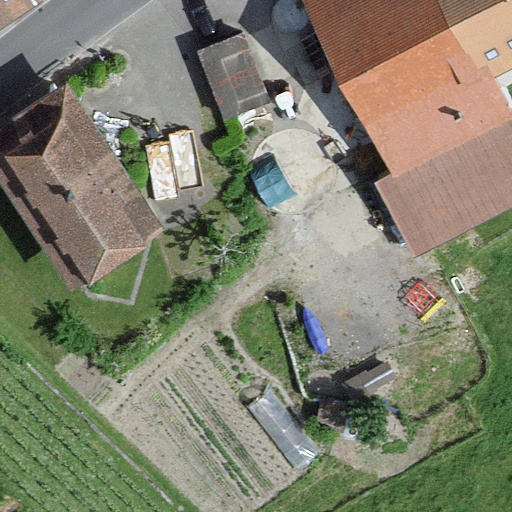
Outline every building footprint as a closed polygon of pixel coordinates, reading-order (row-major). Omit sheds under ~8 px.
[(0,0),(0,25),(37,0),(0,0)] [(305,0),(385,153),(369,167),(410,245),(511,192),(511,91),(494,56),(464,0),(305,0)] [(511,0),(464,0),(494,56),(511,46),(511,0)] [(235,19),(189,38),(219,109),(264,90),(235,19)] [(67,71),(0,111),(0,169),(42,238),(55,229),(81,272),(160,224),(67,71)]
